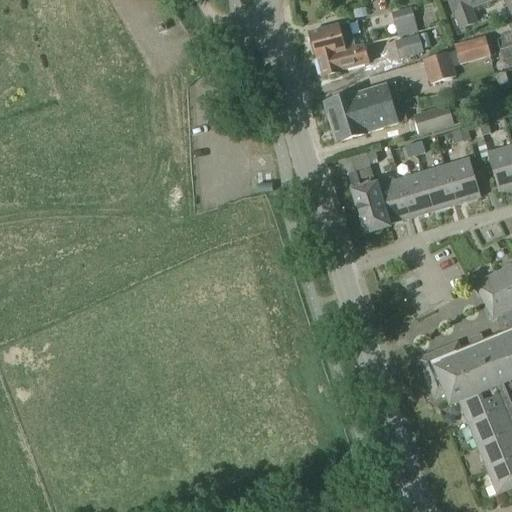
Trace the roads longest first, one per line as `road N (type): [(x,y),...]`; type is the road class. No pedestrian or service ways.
road 1 (secondary): [(341,271),(280,82),(266,0)]
road 2 (secondary): [(413,511),(341,271)]
road 3 (residential): [(341,271),(511,212)]
